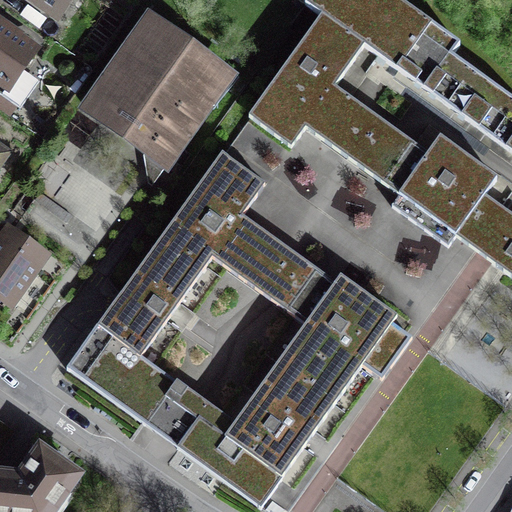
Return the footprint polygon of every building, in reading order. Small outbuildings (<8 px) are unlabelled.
[(70,0),(34,0),(58,17),(70,0)] [(497,180),(439,140),(428,155),(336,90),(365,49),(380,60),(397,72),(430,27),(392,0),(308,0),(305,5),(321,17),(248,119),(293,151),(306,132),(353,165),(398,197),(391,207),(448,248),(455,238),(482,257),(491,264),(511,278),(511,217),(484,198),(497,180)] [(229,79),(149,23),(86,111),(156,160),(166,168),(229,79)] [(430,27),(397,72),(415,85),(417,87),(424,92),(423,93),(432,100),(436,102),(461,120),(465,123),(479,133),(492,141),(497,145),(507,152),(511,155),(511,101),(458,46),(430,27)] [(33,52),(0,28),(0,81),(8,88),(33,52)] [(412,340),(391,325),(395,319),(339,278),(334,285),(241,218),(264,186),(222,156),(68,370),(145,426),(178,450),(260,509),(310,441),(362,368),(369,373),(382,382),(412,340)] [(44,257),(8,232),(0,242),(0,296),(11,304),(44,257)] [(0,422),(0,452),(14,432),(0,422)] [(21,479),(12,478),(8,511),(52,511),(77,477),(40,451),(21,479)] [(0,511),(8,511),(12,478),(0,476),(0,511)]
